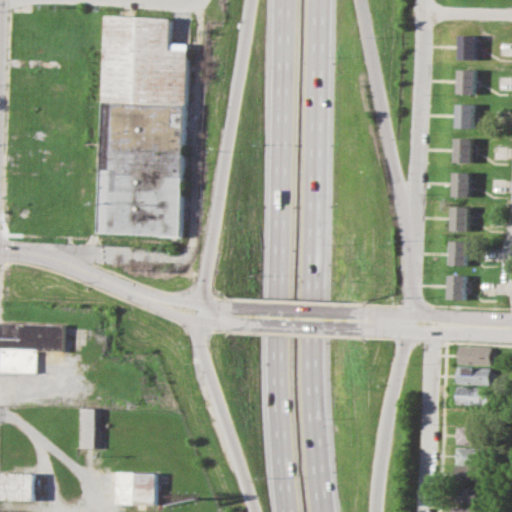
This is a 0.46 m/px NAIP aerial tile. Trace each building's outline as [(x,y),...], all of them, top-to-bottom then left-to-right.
[(107,13),(175,17),(173,48),(191,49),(189,102),(104,98),(107,13)] [(460,33),(480,34),(479,59),(460,58),(460,33)] [(460,67),(478,68),(478,93),(459,93),(460,67)] [(104,98),(98,232),(183,236),(189,102),(104,98)] [(457,103),(476,104),(476,128),(457,128),(457,103)] [(457,136),(476,137),(475,161),(456,160),(457,136)] [(456,171),(472,172),(472,195),(455,194),(456,171)] [(455,205),(471,205),(471,229),(454,228),(455,205)] [(453,239),(471,240),(470,264),(452,264),(453,239)] [(452,272),(470,273),(469,298),(451,297),(452,272)] [(0,370),(2,321),(68,323),(67,351),(40,350),(39,371),(0,370)] [(462,345),(495,346),(495,351),(498,351),(498,360),(494,360),(494,363),(461,362),(462,345)] [(460,365),(493,365),(493,370),(498,370),(498,381),(491,381),(491,384),(460,383),(460,365)] [(461,386),(493,387),(493,390),(498,391),(498,400),(492,399),(491,404),(460,403),(461,386)] [(82,407),(101,408),(99,447),(80,446),(82,407)] [(459,425),(491,426),(491,444),(458,443),(459,425)] [(458,447),(490,448),(490,463),(457,462),(458,447)] [(457,465),(489,466),(488,481),(457,479),(457,465)] [(118,470),(159,472),(157,504),(117,502),(118,470)] [(0,472),(37,473),(36,499),(0,498),(0,472)] [(456,486),(489,487),(489,503),(456,502),(456,486)]
